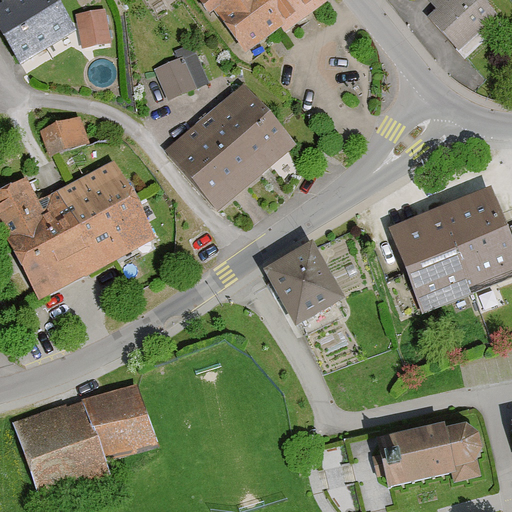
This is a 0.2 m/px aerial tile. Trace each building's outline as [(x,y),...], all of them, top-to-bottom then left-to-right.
[(36,0),(37,0),(36,0),(4,0),(0,3),(0,5),(6,14),(0,17),(0,34),(24,73),(79,39),(55,0),(36,0)] [(203,0),(251,68),(331,12),(323,0),(203,0)] [(498,18),(479,0),(418,0),(435,17),(429,23),(461,55),(498,18)] [(110,18),(82,22),(86,53),(114,49),(110,18)] [(210,89),(193,49),(175,57),(179,66),(156,75),(169,106),(210,89)] [(299,151),(244,91),(170,159),(225,219),(299,151)] [(93,147),(85,122),(43,137),(52,162),(93,147)] [(163,243),(123,166),(42,208),(30,185),(0,200),(0,228),(41,306),(163,243)] [(511,283),(511,235),(495,193),(391,234),(425,318),(511,283)] [(351,300),(322,249),(272,277),(301,329),(351,300)] [(158,448),(139,391),(15,431),(38,500),(108,477),(105,466),(158,448)] [(484,483),(480,467),(488,457),(484,440),(474,432),(455,436),(453,428),(384,444),(395,494),(453,481),(455,489),(484,483)]
